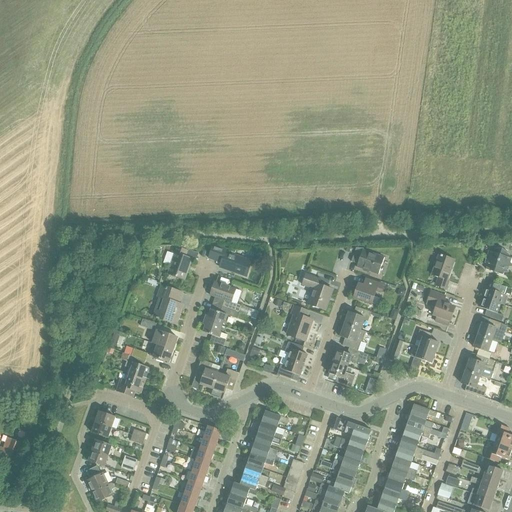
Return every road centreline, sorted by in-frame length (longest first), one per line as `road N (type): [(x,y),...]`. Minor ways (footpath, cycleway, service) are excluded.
road 1 (residential): [(168,402),(204,267)]
road 2 (residential): [(307,397),(346,271)]
road 3 (residential): [(442,393),(462,338),(470,266)]
road 4 (residential): [(351,511),(365,494),(392,396)]
